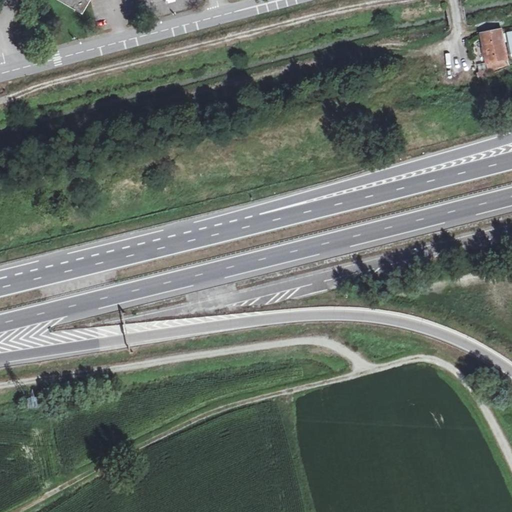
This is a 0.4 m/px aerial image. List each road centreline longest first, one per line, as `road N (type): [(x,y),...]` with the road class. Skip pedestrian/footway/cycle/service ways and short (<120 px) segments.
road 1 (motorway): [(0,324),(511,197)]
road 2 (trunk): [(0,359),(329,314),(429,328),(511,370)]
road 3 (track): [(0,103),(329,15),(423,0)]
road 4 (unclassified): [(511,461),(485,405),(453,369),(424,358),(188,418)]
road 5 (track): [(366,370),(320,340),(0,388)]
road 6 (tertiary): [(0,75),(290,0)]
road 7 (trunk): [(511,137),(257,223)]
road 8 (motorway): [(257,223),(0,286)]
road 9 (motorway): [(511,159),(257,223)]
road 10 (track): [(188,418),(18,511)]
